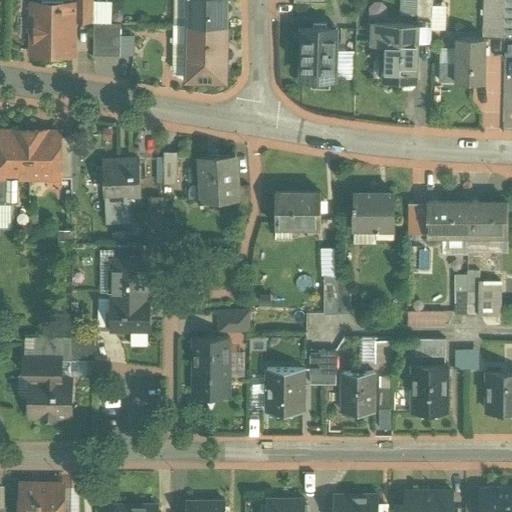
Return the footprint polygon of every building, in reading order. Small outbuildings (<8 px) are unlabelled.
[(92,0),(76,0),(76,20),(92,20),(92,0)] [(191,0),(191,13),(188,13),(188,25),(191,25),(227,26),(227,0),(191,0)] [(433,0),(418,0),(417,35),(431,36),(433,0)] [(506,0),(484,0),(484,33),(505,33),(506,0)] [(96,1),(95,22),(111,23),(112,1),(96,1)] [(71,7),(35,7),(35,16),(30,19),(30,30),(35,33),(35,51),(71,51),(71,7)] [(121,24),(94,23),(94,57),(121,57),(121,24)] [(413,25),(375,23),(374,46),(386,47),(386,40),(412,40),(413,25)] [(188,25),(174,25),(174,43),(187,43),(188,42),(191,42),(191,25),(188,25)] [(227,26),(191,25),(191,42),(188,42),(187,43),(187,55),(226,56),(227,26)] [(337,29),(302,28),(301,78),(336,79),(337,29)] [(485,38),(458,38),(457,64),(441,63),(440,82),(484,83),(485,38)] [(412,40),(386,40),(386,47),(384,81),(416,81),(418,40),(412,40)] [(187,43),(174,43),(173,65),(174,70),(177,75),(181,78),(187,79),(187,55),(187,43)] [(226,56),(187,55),(187,79),(226,80),(226,56)] [(31,131),(16,131),(15,133),(2,132),(2,158),(2,176),(18,177),(31,177),(31,131)] [(47,132),(31,131),(31,177),(43,177),(46,178),(46,177),(60,177),(60,144),(60,133),(47,133),(47,132)] [(73,144),(60,144),(60,177),(73,177),(73,144)] [(178,153),(164,153),(164,184),(178,184),(178,153)] [(235,155),(201,157),(203,183),(204,199),(203,199),(204,200),(198,200),(198,204),(204,204),(204,200),(238,199),(237,186),(235,155)] [(139,159),(103,161),(105,193),(106,193),(106,190),(127,189),(128,194),(130,194),(141,194),(139,159)] [(2,176),(0,176),(0,190),(8,191),(7,203),(18,203),(18,177),(2,176)] [(249,185),(237,186),(238,199),(238,209),(250,208),(249,185)] [(128,194),(127,189),(106,190),(106,193),(105,193),(106,224),(131,223),(130,194),(128,194)] [(321,193),(276,193),(276,227),(321,227),(321,193)] [(395,194),(355,193),(355,204),(354,204),(354,228),(355,228),(355,227),(375,227),(375,234),(376,234),(376,239),(394,239),(395,194)] [(163,197),(149,197),(149,217),(163,217),(163,197)] [(468,202),(428,202),(427,203),(427,234),(427,235),(468,235),(468,202)] [(508,202),(468,202),(468,235),(508,235),(508,202)] [(427,203),(409,203),(409,234),(427,234),(427,203)] [(163,217),(149,217),(149,245),(163,245),(163,217)] [(110,297),(146,296),(146,260),(110,260),(110,297)] [(480,271),(468,271),(468,293),(479,293),(479,292),(480,292),(480,281),(480,271)] [(337,279),(325,279),(324,314),(337,314),(337,279)] [(351,279),(337,279),(337,314),(351,315),(351,279)] [(501,281),(480,281),(480,292),(480,315),(500,315),(501,281)] [(468,293),(456,293),(456,292),(455,292),(455,314),(468,315),(468,293)] [(479,293),(468,293),(468,315),(480,315),(480,292),(479,292),(479,293)] [(146,296),(110,297),(108,297),(109,330),(151,330),(151,296),(146,296)] [(408,311),(408,326),(446,327),(446,311),(408,311)] [(248,312),(220,312),(220,330),(249,330),(248,312)] [(71,337),(35,337),(35,349),(25,349),(25,359),(61,359),(61,360),(71,361),(71,337)] [(95,337),(71,337),(71,361),(95,361),(95,337)] [(229,338),(195,337),(194,394),(229,394),(229,338)] [(376,361),(393,360),(391,339),(374,341),(376,361)] [(446,339),(416,339),(416,352),(446,352),(446,339)] [(456,367),(479,367),(479,349),(456,349),(456,367)] [(323,351),(311,351),(311,373),(323,373),(323,351)] [(336,351),(323,351),(323,373),(324,374),(336,374),(336,351)] [(61,359),(25,359),(25,370),(31,379),(61,379),(61,360),(61,359)] [(447,367),(414,367),(413,412),(447,412),(447,367)] [(303,370),(268,370),(268,412),(303,412),(303,370)] [(374,373),(343,373),(343,412),(374,412),(374,373)] [(511,373),(488,374),(487,411),(511,411),(511,373)] [(374,434),(393,434),(393,376),(379,376),(379,421),(374,421),(374,434)] [(61,379),(31,379),(31,415),(33,417),(43,417),(45,419),(53,419),(55,417),(70,417),(70,404),(72,402),(72,396),(71,394),(71,380),(61,379)] [(62,511),(63,486),(22,485),(22,496),(19,499),(19,506),(22,509),(22,511),(62,511)] [(511,511),(511,489),(481,490),(480,511),(511,511)] [(452,511),(453,492),(406,492),(406,511),(452,511)] [(378,511),(379,496),(334,496),(334,511),(378,511)] [(305,511),(305,500),(267,500),(266,511),(305,511)] [(225,511),(226,502),(187,502),(186,511),(225,511)]
